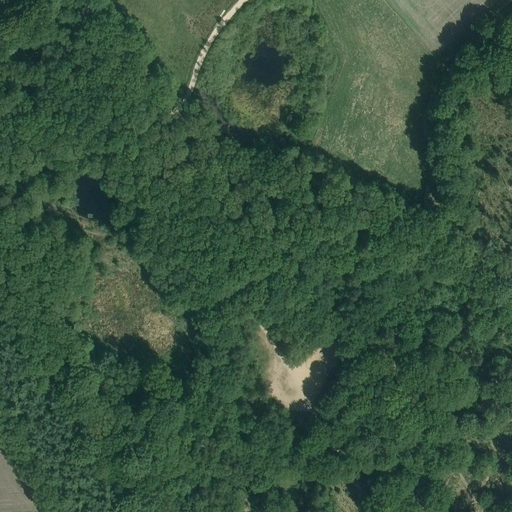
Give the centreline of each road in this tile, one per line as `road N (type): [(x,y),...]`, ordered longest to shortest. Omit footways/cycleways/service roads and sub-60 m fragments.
road 1 (track): [(0,300),(161,511)]
road 2 (unknown): [(179,111),(94,0)]
road 3 (track): [(243,0),(203,50),(179,111)]
road 4 (track): [(121,138),(0,181)]
